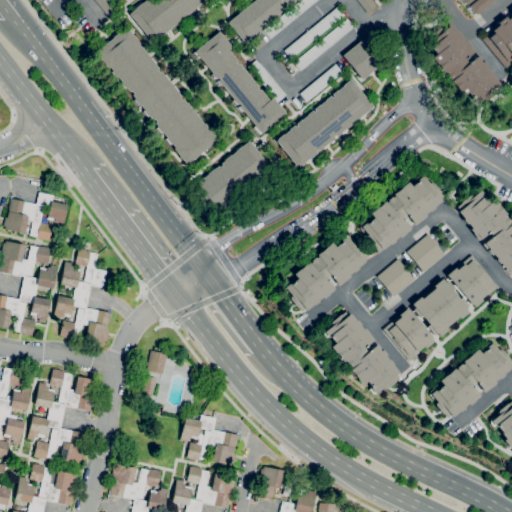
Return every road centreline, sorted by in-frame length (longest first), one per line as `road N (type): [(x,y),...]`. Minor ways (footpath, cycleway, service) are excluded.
road 1 (primary): [(176,296),(279,420),(433,511)]
road 2 (primary): [(196,261),(13,15)]
road 3 (primary): [(503,511),(372,446),(292,384),(261,347)]
road 4 (primary): [(85,173),(176,296)]
road 5 (primary): [(0,58),(85,173)]
